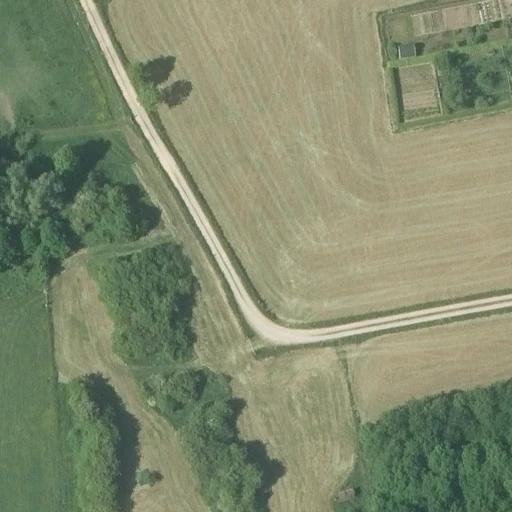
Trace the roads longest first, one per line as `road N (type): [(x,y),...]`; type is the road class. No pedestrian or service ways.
road 1 (track): [(511,303),(297,340),(260,328),(144,114)]
road 2 (track): [(144,114),(88,0)]
